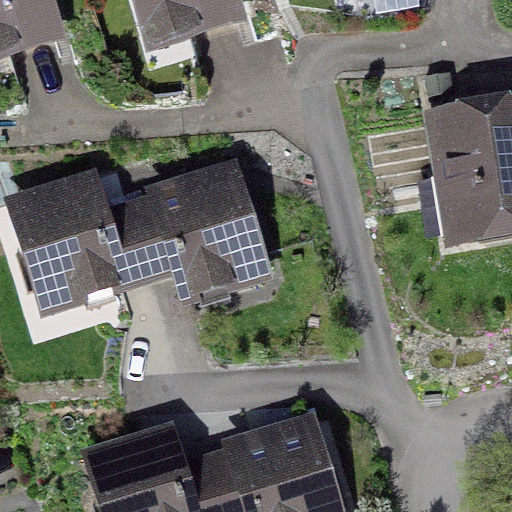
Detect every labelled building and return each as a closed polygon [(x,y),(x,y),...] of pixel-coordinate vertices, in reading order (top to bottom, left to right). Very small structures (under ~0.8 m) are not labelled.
[(0,0),(0,64),(66,45),(52,0),(0,0)] [(129,0),(147,57),(249,26),(240,0),(129,0)] [(418,0),(372,0),(376,20),(421,13),(418,0)] [(454,97),(452,76),(426,78),(428,99),(454,97)] [(450,247),(511,236),(511,105),(429,118),(450,247)] [(237,162),(144,189),(172,283),(181,313),(274,285),(237,162)] [(41,323),(133,295),(104,201),(96,173),(4,200),(41,323)] [(133,295),(172,283),(144,189),(104,201),(133,295)] [(332,511),(310,439),(236,462),(251,511),(332,511)] [(192,511),(182,479),(173,449),(95,473),(107,511),(192,511)] [(251,511),(236,462),(182,479),(192,511),(251,511)]
